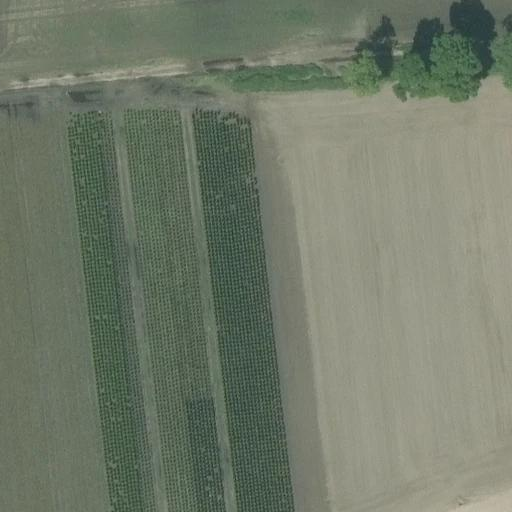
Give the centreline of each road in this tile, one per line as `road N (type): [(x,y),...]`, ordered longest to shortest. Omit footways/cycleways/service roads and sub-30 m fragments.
road 1 (track): [(0,81),(357,49),(511,44)]
road 2 (track): [(160,511),(108,71)]
